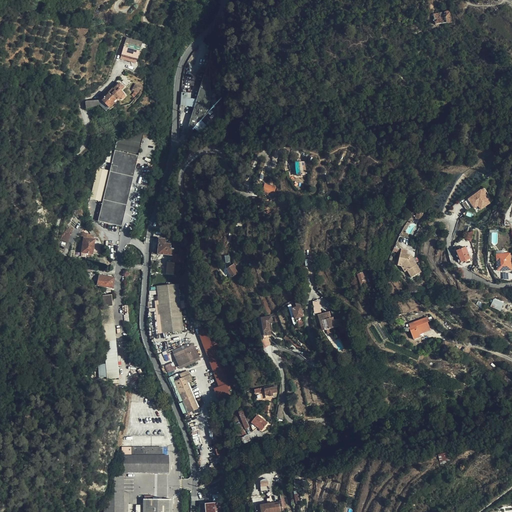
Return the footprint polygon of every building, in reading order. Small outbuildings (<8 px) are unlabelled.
[(452,22),(451,18),(450,12),(447,12),(441,13),(433,14),(435,25),(451,22),(452,22)] [(137,60),(142,45),(127,40),(122,55),(137,60)] [(206,65),(185,141),(189,140),(210,110),(211,63),(206,65)] [(112,98),(116,102),(124,94),(121,90),(124,87),(120,83),(109,94),(113,97),(112,98)] [(109,93),(102,100),(102,101),(109,108),(116,102),(112,98),(113,97),(109,94),(109,93)] [(94,100),(86,101),(86,102),(86,108),(86,109),(95,107),(94,100)] [(115,150),(139,156),(143,131),(117,141),(115,150)] [(122,227),(139,156),(115,150),(110,171),(99,168),(93,198),(103,201),(99,221),(122,227)] [(269,193),(270,189),(271,186),(266,185),(265,188),(263,187),(262,190),(265,191),(264,192),(267,192),(269,193)] [(478,206),(481,210),(491,203),(489,199),(491,197),(484,187),(467,198),(474,208),(478,206)] [(103,248),(104,244),(92,228),(88,229),(91,235),(90,235),(89,237),(87,237),(87,238),(84,238),(81,253),(93,255),(94,252),(96,252),(98,252),(100,252),(101,251),(102,250),(103,248)] [(170,249),(170,245),(163,244),(163,239),(158,239),(157,254),(172,255),(173,249),(170,249)] [(465,247),(459,250),(456,251),(461,263),(470,259),(465,247)] [(397,268),(401,269),(405,270),(406,273),(410,281),(420,276),(412,258),(407,256),(408,253),(402,251),(397,268)] [(511,262),(511,252),(496,254),(497,271),(511,269),(511,262)] [(166,273),(174,274),(175,262),(168,261),(166,273)] [(238,272),(232,264),(225,268),(231,277),(238,272)] [(374,282),(371,275),(369,275),(369,273),(364,274),(363,273),(358,275),(362,286),(374,282)] [(113,288),(115,278),(100,275),(100,276),(97,275),(96,280),(99,281),(99,285),(113,288)] [(178,284),(156,287),(158,304),(157,305),(158,315),(160,315),(162,332),(183,330),(178,284)] [(504,311),(505,307),(502,306),(504,302),(494,298),(491,307),(504,311)] [(313,301),(314,313),(321,313),(320,301),(313,301)] [(327,315),(332,313),(327,304),(323,306),(327,315)] [(120,379),(112,306),(101,308),(108,380),(120,379)] [(301,324),(300,319),(297,309),(294,309),(291,310),(294,326),(301,324)] [(429,320),(427,315),(409,324),(411,328),(410,328),(413,337),(420,333),(419,331),(429,326),(427,321),(429,320)] [(263,331),(269,330),(271,330),(270,323),(273,322),(272,317),(259,319),(260,320),(262,320),(263,331)] [(213,325),(199,330),(218,386),(214,387),(219,402),(232,398),(230,389),(234,388),(213,325)] [(194,344),(173,353),(180,370),(201,360),(194,344)] [(467,356),(481,364),(484,358),(470,351),(467,356)] [(189,374),(172,381),(186,414),(199,409),(187,383),(192,381),(189,374)] [(262,387),(264,395),(268,394),(269,396),(271,396),(271,394),(277,392),(275,385),(262,387)] [(262,387),(254,389),(256,398),(262,397),(262,395),(264,395),(262,387)] [(249,414),(248,414),(244,416),(240,417),(246,432),(248,431),(250,430),(249,426),(253,425),(253,424),(249,414)] [(258,418),(253,424),(253,425),(252,425),(262,433),(268,425),(258,418)] [(250,443),(248,437),(237,442),(240,448),(250,443)] [(449,441),(452,453),(462,448),(461,438),(449,441)] [(210,444),(216,456),(221,453),(215,441),(210,444)] [(122,446),(122,455),(163,455),(163,447),(122,446)] [(216,456),(220,463),(228,460),(224,452),(221,453),(216,456)] [(439,454),(440,462),(449,461),(448,453),(439,454)] [(117,472),(123,472),(168,472),(168,455),(163,455),(122,455),(117,455),(117,472)] [(103,511),(123,511),(123,472),(117,472),(115,473),(104,498),(103,511)] [(268,491),(267,482),(259,482),(260,486),(264,486),(264,491),(268,491)] [(170,511),(171,499),(153,499),(152,495),(144,495),(144,499),(143,499),(143,511),(170,511)] [(276,511),(282,511),(281,500),(279,501),(279,504),(273,505),(273,503),(260,505),(261,511),(276,511)] [(224,511),(224,501),(205,503),(205,511),(224,511)]
